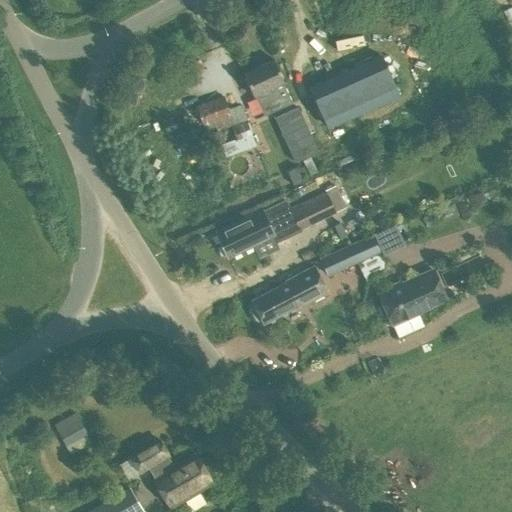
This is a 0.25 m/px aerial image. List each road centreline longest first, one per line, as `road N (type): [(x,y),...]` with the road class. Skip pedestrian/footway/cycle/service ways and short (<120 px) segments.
road 1 (unclassified): [(354,511),(191,334)]
road 2 (unclassified): [(191,334),(95,182)]
road 3 (unclassified): [(95,182),(85,273),(62,331)]
road 4 (unclassified): [(62,331),(154,320),(191,334)]
road 5 (unclassified): [(81,161),(23,50)]
road 6 (unclassified): [(81,161),(113,41)]
